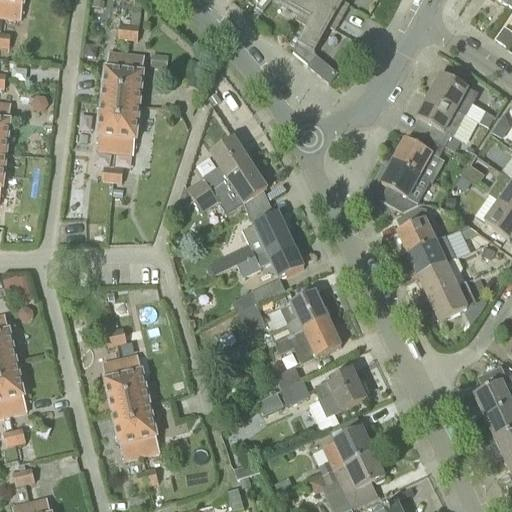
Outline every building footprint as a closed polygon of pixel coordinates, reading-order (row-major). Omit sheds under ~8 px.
[(25,0),(5,0),(3,21),(21,24),(23,9),(24,10),(25,0)] [(263,15),(272,3),(274,0),(264,0),(257,10),(263,15)] [(308,30),(320,9),(304,0),(274,0),(272,3),(273,3),(299,18),(296,24),(308,30)] [(304,0),(320,9),(324,0),(304,0)] [(324,0),(320,9),(342,21),(350,8),(344,5),(347,0),(324,0)] [(511,0),(492,0),(508,11),(511,4),(511,0)] [(92,9),(104,11),(105,4),(93,2),(92,9)] [(140,29),(143,7),(134,2),(131,28),(140,29)] [(342,21),(320,9),(308,30),(298,47),(315,57),(330,31),(335,34),(342,21)] [(119,41),(129,42),(131,28),(121,27),(119,41)] [(131,28),(129,42),(138,44),(140,29),(131,28)] [(511,34),(505,29),(495,43),(507,51),(511,43),(511,34)] [(11,37),(1,36),(0,47),(0,50),(9,51),(11,37)] [(317,60),(315,57),(298,47),(293,56),(310,69),(317,60)] [(102,105),(121,107),(127,57),(109,55),(108,71),(106,70),(102,105)] [(169,57),(153,55),(151,69),(168,71),(169,57)] [(121,107),(141,109),(144,75),(143,75),(144,59),(127,57),(121,107)] [(317,61),(317,60),(310,69),(330,86),(337,78),(317,61)] [(199,91),(205,68),(193,65),(187,88),(199,91)] [(441,78),(428,100),(465,120),(477,97),(441,78)] [(216,96),(208,101),(213,109),(221,104),(216,96)] [(465,120),(428,100),(421,114),(423,116),(413,133),(445,151),(453,155),(459,143),(453,140),(465,120)] [(116,157),(121,107),(102,105),(98,139),(100,139),(98,155),(116,157)] [(121,107),(116,157),(133,159),(135,142),(137,142),(141,109),(121,107)] [(0,108),(0,157),(7,158),(11,125),(10,125),(11,110),(0,108)] [(486,115),(479,126),(489,132),(495,121),(486,115)] [(445,151),(413,133),(408,144),(405,143),(393,165),(420,180),(432,159),(438,162),(445,151)] [(174,217),(195,204),(250,168),(234,143),(212,158),(220,170),(187,191),(184,186),(174,217)] [(475,153),(468,149),(463,158),(470,162),(475,153)] [(420,180),(393,165),(381,187),(387,190),(380,203),(403,215),(418,208),(419,207),(408,202),(420,180)] [(250,168),(195,204),(202,214),(234,193),(242,206),(243,208),(266,193),(250,168)] [(103,184),(113,186),(115,171),(105,170),(103,184)] [(115,171),(113,186),(122,187),(124,172),(115,171)] [(500,206),(511,215),(511,184),(501,177),(487,197),(500,206)] [(124,194),(115,193),(114,200),(123,201),(124,194)] [(460,202),(447,200),(445,214),(458,216),(460,202)] [(511,241),(511,215),(500,206),(485,227),(510,245),(511,241)] [(398,236),(409,259),(437,246),(426,223),(430,221),(427,213),(421,212),(397,223),(402,234),(398,236)] [(238,269),(291,244),(279,218),(254,229),(254,231),(244,236),(251,250),(233,259),(238,269)] [(121,241),(135,222),(130,219),(117,238),(121,241)] [(470,231),(461,235),(465,243),(478,236),(470,231)] [(182,252),(185,249),(185,244),(181,240),(176,240),(173,244),(173,249),(177,253),(182,252)] [(446,242),(437,246),(409,259),(419,281),(447,268),(456,264),(446,242)] [(270,265),(278,283),(279,283),(304,271),(291,244),(238,269),(243,280),(261,272),(260,270),(270,265)] [(495,254),(484,250),(480,259),(491,264),(495,254)] [(233,259),(225,262),(230,272),(238,269),(233,259)] [(222,276),(218,266),(210,270),(215,280),(222,276)] [(447,268),(419,281),(429,303),(457,290),(447,268)] [(34,302),(28,279),(17,282),(17,280),(3,283),(8,303),(21,300),(23,305),(34,302)] [(457,290),(429,303),(439,326),(475,309),(465,287),(457,290)] [(257,309),(271,302),(264,289),(250,296),(251,296),(257,309)] [(232,305),(238,317),(257,309),(251,296),(232,305)] [(275,348),(328,323),(316,297),(281,313),(288,328),(269,336),(275,348)] [(257,309),(238,317),(246,336),(265,327),(257,309)] [(5,319),(0,320),(0,370),(18,366),(10,333),(8,333),(5,319)] [(340,350),(328,323),(275,348),(280,359),(308,345),(316,361),(340,350)] [(117,333),(123,332),(122,324),(115,325),(117,333)] [(124,335),(115,337),(117,348),(127,346),(124,335)] [(117,348),(115,337),(106,339),(108,350),(117,348)] [(247,360),(242,349),(222,359),(226,369),(247,360)] [(131,411),(150,407),(143,375),(142,376),(138,359),(121,362),(131,411)] [(113,415),(131,411),(121,362),(103,366),(107,382),(105,382),(113,415)] [(18,366),(0,370),(0,376),(10,419),(27,415),(24,400),(25,400),(18,366)] [(511,409),(511,380),(507,383),(502,371),(478,382),(483,393),(473,398),(484,421),(511,409)] [(281,394),(301,385),(295,372),(276,381),(281,394)] [(336,417),(365,403),(352,374),(315,391),(320,403),(309,407),(322,433),(341,425),(336,417)] [(0,376),(0,421),(10,419),(0,376)] [(301,385),(281,394),(287,407),(288,408),(308,399),(301,385)] [(261,402),(265,416),(285,411),(282,397),(261,402)] [(157,440),(150,407),(131,411),(142,460),(159,456),(156,440),(157,440)] [(511,409),(484,421),(495,443),(511,434),(511,409)] [(142,460),(131,411),(113,415),(120,448),(122,448),(125,464),(142,460)] [(23,432),(13,434),(17,448),(26,446),(23,432)] [(324,480),(373,456),(362,433),(325,450),(322,451),(329,466),(309,475),(313,484),(324,480)] [(17,448),(13,434),(5,435),(9,450),(17,448)] [(511,434),(495,443),(505,466),(511,462),(511,434)] [(255,455),(244,443),(234,452),(246,464),(255,455)] [(373,456),(324,480),(328,489),(339,483),(352,511),(357,511),(378,503),(371,488),(375,486),(376,488),(384,484),(383,482),(385,482),(373,456)] [(256,476),(254,467),(234,473),(237,482),(239,482),(249,479),(256,476)] [(22,473),(26,488),(35,486),(32,471),(22,473)] [(145,474),(148,488),(158,486),(155,472),(145,474)] [(26,488),(22,473),(12,475),(16,490),(26,488)] [(148,488),(145,474),(136,476),(139,490),(148,488)] [(239,482),(242,491),(248,490),(251,489),(249,479),(239,482)] [(289,482),(273,488),(276,497),(292,491),(289,482)] [(231,511),(243,511),(238,492),(227,495),(231,511)] [(132,511),(151,508),(149,497),(130,500),(132,511)] [(30,507),(31,511),(49,511),(47,503),(30,507)]
